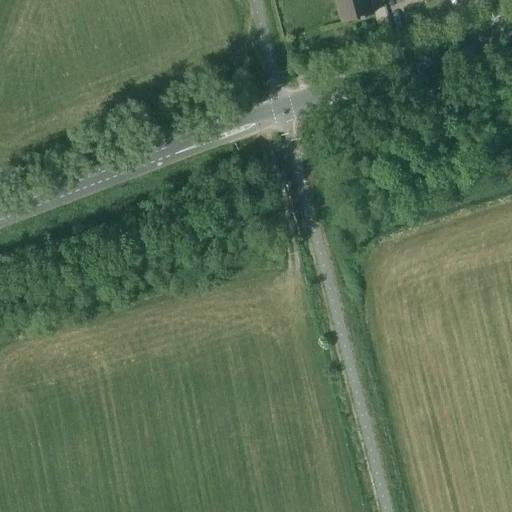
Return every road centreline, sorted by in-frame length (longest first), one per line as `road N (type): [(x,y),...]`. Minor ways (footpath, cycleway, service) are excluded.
road 1 (tertiary): [(0,213),(227,122),(511,25)]
road 2 (track): [(263,115),(285,202),(294,285)]
